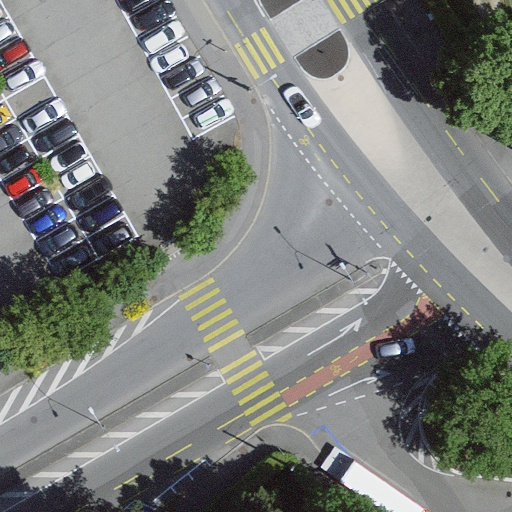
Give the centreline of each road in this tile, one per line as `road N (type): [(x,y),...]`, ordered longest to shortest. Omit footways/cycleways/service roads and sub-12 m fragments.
road 1 (tertiary): [(45,511),(273,378),(475,244)]
road 2 (tertiary): [(417,167),(216,320),(0,448)]
road 3 (secondary): [(294,0),(417,167)]
